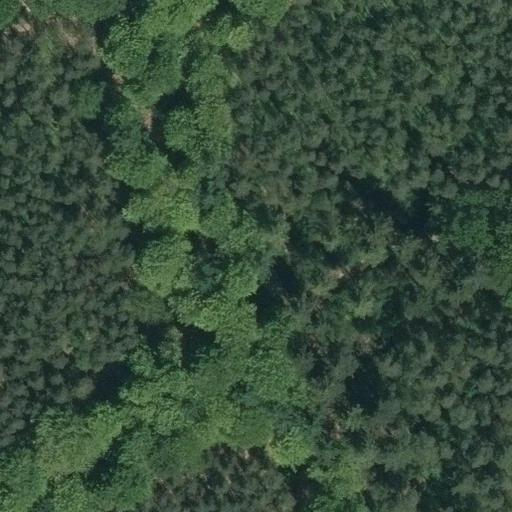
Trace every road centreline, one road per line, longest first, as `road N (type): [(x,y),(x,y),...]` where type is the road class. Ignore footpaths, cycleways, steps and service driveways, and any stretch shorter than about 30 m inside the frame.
road 1 (track): [(0,503),(310,287),(396,248),(511,230)]
road 2 (track): [(258,322),(310,391),(331,447)]
